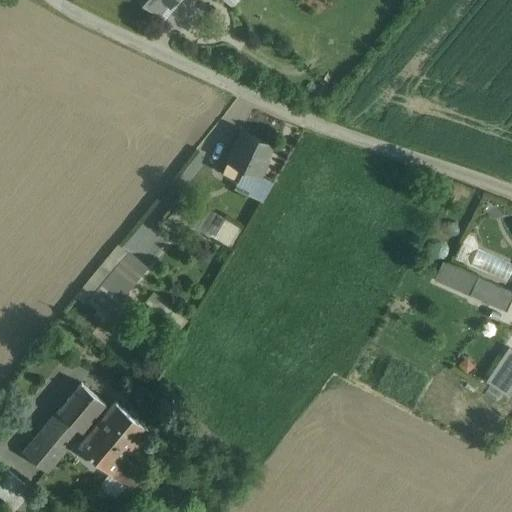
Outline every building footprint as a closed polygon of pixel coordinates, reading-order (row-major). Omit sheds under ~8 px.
[(144,0),(156,10),(163,0),(166,0),(170,2),(171,0),(144,0)] [(273,143),(243,129),(228,160),(243,167),(260,175),(268,158),(266,157),(273,143)] [(243,167),(229,161),(223,172),(238,178),(243,167)] [(224,219),(210,211),(199,230),(213,238),(224,219)] [(478,249),(473,259),(506,275),(511,265),(500,260),(501,260),(478,249)] [(128,252),(88,300),(107,316),(146,267),(128,252)] [(478,276),(447,262),(439,280),(470,294),(478,276)] [(511,299),(511,290),(478,275),(478,276),(470,294),(507,310),(511,299)] [(511,348),(509,347),(487,381),(510,396),(511,392),(511,348)] [(82,382),(58,411),(82,431),(105,402),(82,382)] [(116,401),(79,444),(111,471),(126,453),(148,427),(134,416),(135,415),(130,410),(129,412),(116,401)] [(82,431),(58,411),(41,431),(50,439),(64,451),(82,431)] [(50,439),(40,452),(54,464),(64,451),(50,439)] [(126,453),(111,471),(130,488),(143,473),(126,453)]
